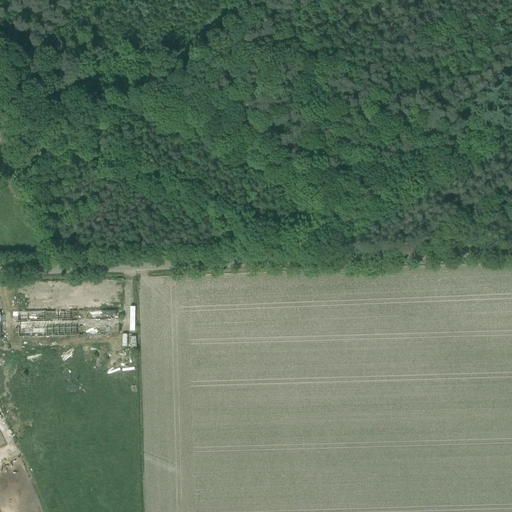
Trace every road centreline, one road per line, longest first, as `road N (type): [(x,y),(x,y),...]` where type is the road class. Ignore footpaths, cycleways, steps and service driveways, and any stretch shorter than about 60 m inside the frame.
road 1 (unclassified): [(511,254),(0,271)]
road 2 (track): [(311,259),(315,231),(344,190),(511,50)]
